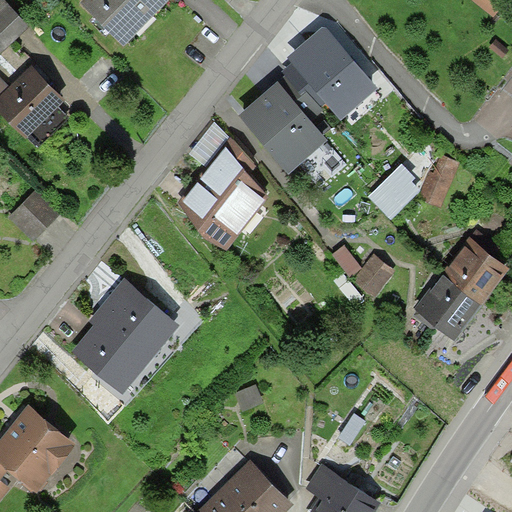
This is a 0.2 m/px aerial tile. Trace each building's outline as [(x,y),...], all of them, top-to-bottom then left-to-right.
[(0,0),(0,40),(25,15),(10,0),(0,0)] [(145,0),(83,0),(116,31),(145,0)] [(474,0),(494,15),(504,0),(474,0)] [(336,18),(310,40),(339,75),(344,71),(350,78),(364,67),(351,51),(359,45),(336,18)] [(506,45),(493,33),(484,43),(497,54),(506,45)] [(314,96),(339,75),(310,40),(284,61),(289,67),(314,96)] [(29,59),(9,80),(0,89),(0,103),(21,124),(57,87),(29,59)] [(289,67),(262,89),(291,124),(318,101),(314,96),(289,67)] [(0,89),(9,80),(0,71),(0,89)] [(275,137),(291,124),(262,89),(246,103),(275,137)] [(211,155),(214,158),(232,174),(241,164),(252,152),(232,133),(211,155)] [(458,153),(436,144),(417,189),(438,198),(458,153)] [(264,185),(241,164),(232,174),(214,158),(181,194),(208,219),(203,225),(219,240),(238,220),(229,212),(245,195),(251,200),(264,185)] [(56,207),(32,184),(8,209),(32,232),(56,207)] [(506,269),(472,241),(445,274),(480,302),(506,269)] [(366,267),(346,242),(331,254),(351,279),(366,267)] [(393,274),(376,259),(356,282),(373,296),(393,274)] [(166,311),(123,272),(109,287),(115,294),(73,341),(118,381),(134,363),(126,356),(166,311)] [(480,302),(445,274),(419,307),(454,335),(480,302)] [(65,435),(27,402),(0,433),(0,446),(6,451),(23,467),(19,471),(27,479),(38,477),(44,470),(39,465),(65,435)] [(250,455),(198,506),(203,511),(266,511),(287,493),(250,455)] [(314,511),(362,511),(374,495),(321,458),(308,477),(322,487),(308,507),(314,511)]
